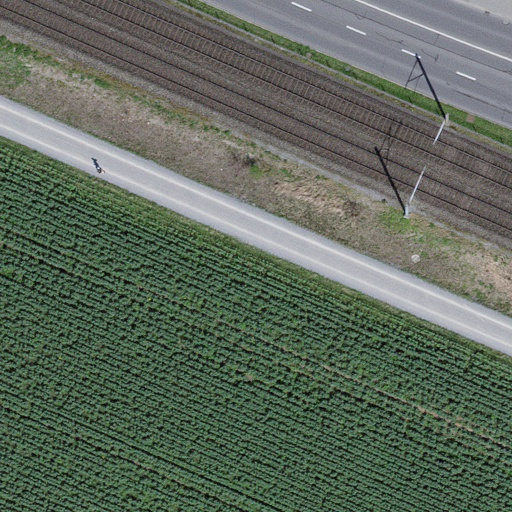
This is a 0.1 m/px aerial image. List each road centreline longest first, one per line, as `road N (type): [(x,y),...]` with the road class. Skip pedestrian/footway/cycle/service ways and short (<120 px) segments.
road 1 (track): [(0,116),(511,339)]
road 2 (primary): [(365,0),(511,61)]
